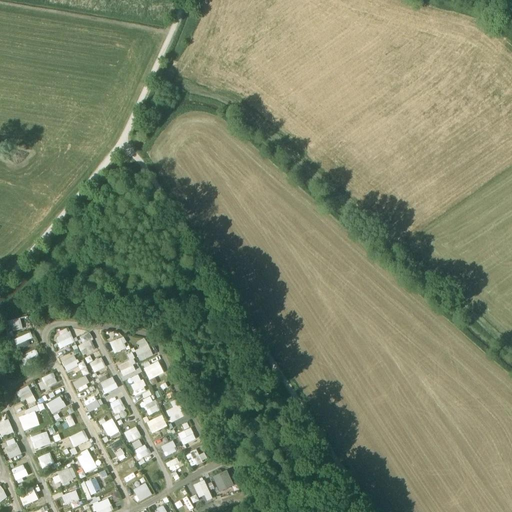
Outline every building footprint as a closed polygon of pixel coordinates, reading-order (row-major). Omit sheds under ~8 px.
[(6,320),(8,332),(22,330),(20,318),(6,320)] [(60,331),(62,335),(55,338),(60,349),(74,341),(67,328),(60,331)] [(82,344),(78,346),(83,356),(96,349),(88,333),(79,337),(82,344)] [(109,342),(114,354),(127,348),(122,337),(109,342)] [(140,348),(134,351),(140,362),(153,355),(144,338),(137,342),(140,348)] [(19,349),(29,345),(27,341),(17,345),(19,349)] [(19,357),(23,365),(39,357),(35,349),(19,357)] [(60,359),(66,372),(78,366),(73,354),(60,359)] [(94,373),(105,367),(100,357),(89,363),(94,373)] [(78,364),(82,376),(88,373),(83,361),(78,364)] [(149,362),(142,365),(149,380),(164,374),(158,361),(150,365),(149,362)] [(106,372),(96,376),(105,394),(117,388),(112,377),(109,378),(106,372)] [(41,378),(43,382),(38,384),(41,390),(57,383),(53,373),(41,378)] [(85,376),(73,382),(77,391),(89,385),(85,376)] [(131,385),(138,401),(148,396),(144,387),(146,386),(143,379),(131,385)] [(16,392),(21,403),(26,400),(29,406),(36,402),(28,386),(16,392)] [(59,396),(46,404),(52,415),(66,407),(59,396)] [(103,405),(100,399),(96,401),(94,397),(84,401),(88,411),(103,405)] [(142,402),(144,407),(145,406),(148,415),(159,411),(154,398),(142,402)] [(120,399),(110,403),(114,415),(125,410),(120,399)] [(43,404),(24,409),(26,415),(19,417),(23,430),(39,426),(36,412),(44,410),(43,404)] [(181,404),(166,410),(171,423),(186,417),(181,404)] [(70,415),(64,419),(69,428),(75,425),(70,415)] [(150,433),(167,428),(163,416),(146,421),(150,433)] [(99,421),(110,440),(120,435),(112,418),(105,421),(104,419),(99,421)] [(1,437),(13,434),(9,420),(0,422),(0,432),(0,433),(1,437)] [(136,427),(124,432),(128,443),(141,438),(136,427)] [(190,428),(177,434),(183,445),(196,439),(190,428)] [(69,437),(74,447),(88,440),(84,430),(69,437)] [(30,438),(35,450),(51,444),(46,432),(30,438)] [(154,440),(156,447),(176,440),(173,433),(154,440)] [(3,443),(8,459),(21,455),(15,439),(3,443)] [(134,449),(141,447),(140,440),(133,442),(134,449)] [(173,441),(160,447),(165,457),(177,451),(173,441)] [(144,445),(134,451),(140,459),(150,453),(144,445)] [(120,461),(126,457),(121,449),(115,453),(120,461)] [(185,455),(191,467),(207,459),(204,452),(198,455),(196,450),(185,455)] [(88,452),(77,457),(84,472),(95,468),(88,452)] [(40,466),(52,463),(50,454),(37,457),(40,466)] [(18,482),(29,476),(22,464),(11,470),(18,482)] [(72,468),(51,477),(56,489),(77,479),(72,468)] [(121,474),(126,483),(136,478),(131,469),(121,474)] [(212,476),(218,492),(233,486),(227,470),(212,476)] [(89,494),(100,491),(96,478),(86,481),(89,494)] [(197,498),(204,495),(206,501),(211,499),(205,481),(193,485),(197,498)] [(84,482),(80,484),(87,498),(90,496),(84,482)] [(132,491),(139,502),(152,494),(145,483),(132,491)] [(61,496),(65,505),(79,499),(76,490),(61,496)] [(19,496),(22,506),(38,500),(34,491),(19,496)] [(186,496),(181,500),(189,511),(194,508),(186,496)] [(93,511),(97,511),(96,511),(110,511),(113,511),(109,498),(98,502),(97,498),(89,500),(92,511),(93,511)]
